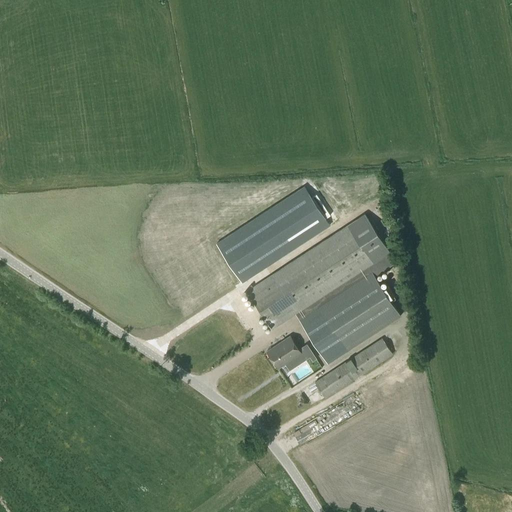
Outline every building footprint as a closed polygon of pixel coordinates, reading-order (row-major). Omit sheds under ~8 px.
[(242,282),(326,227),(325,227),(326,226),(324,222),(323,223),(319,216),(323,214),(323,213),(326,217),(330,214),(316,193),(312,197),(308,199),(300,188),(216,243),(242,282)] [(365,214),(247,290),(273,328),(390,252),(365,214)] [(322,311),(299,326),(323,363),(345,348),(348,352),(401,317),(374,273),(320,309),(322,311)] [(291,335),(267,350),(279,367),(302,352),(291,335)] [(382,338),(315,382),(325,398),(393,354),(382,338)] [(295,378),(317,365),(310,352),(288,365),(295,378)]
